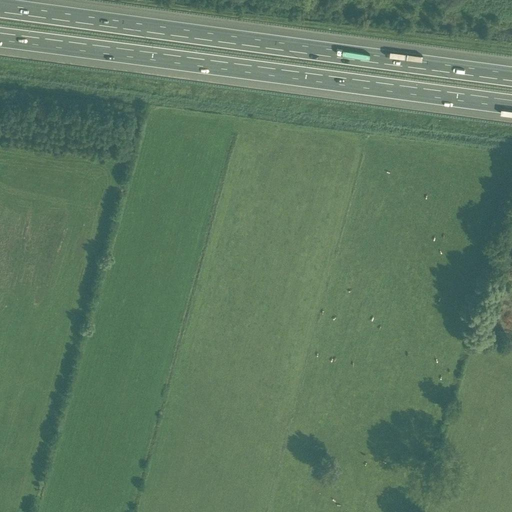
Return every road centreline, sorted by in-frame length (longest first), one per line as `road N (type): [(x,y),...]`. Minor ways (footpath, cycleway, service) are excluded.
road 1 (motorway): [(511,76),(0,7)]
road 2 (motorway): [(0,37),(511,104)]
